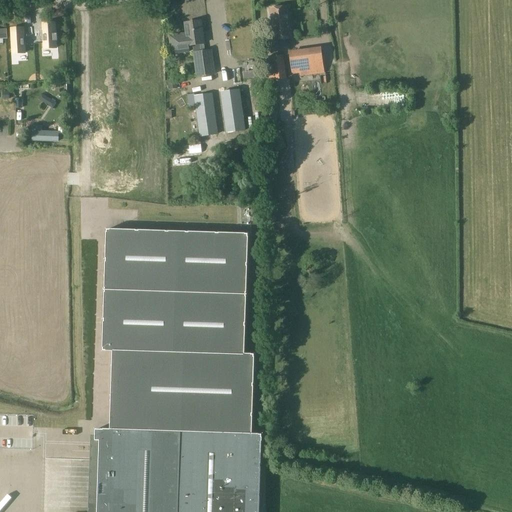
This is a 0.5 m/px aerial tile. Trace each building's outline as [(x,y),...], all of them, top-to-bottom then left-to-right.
[(288,20),(286,7),(270,9),(271,22),(270,22),(272,41),(292,39),(290,20),(288,20)] [(50,21),(36,22),(37,51),(50,51),(50,21)] [(189,46),(193,45),(198,76),(215,73),(212,51),(205,52),(201,21),(185,24),(187,37),(182,37),(181,34),(170,36),(172,54),(190,51),(189,46)] [(11,26),(10,54),(23,53),(23,26),(11,26)] [(322,50),(289,55),(292,75),(300,74),(300,76),(325,72),(322,50)] [(272,79),(287,78),(285,57),(269,58),(272,79)] [(168,90),(175,89),(175,81),(167,82),(168,90)] [(41,115),(55,108),(46,89),(32,96),(41,115)] [(227,133),(244,131),(238,90),(221,93),(227,133)] [(195,95),(187,96),(189,105),(196,104),(195,95)] [(201,136),(216,134),(211,96),(195,98),(201,136)] [(33,131),(32,141),(59,142),(59,132),(43,131),(43,126),(33,126),(33,131)] [(242,355),(245,238),(106,234),(103,347),(113,348),(110,431),(96,431),(96,440),(100,440),(97,511),(257,511),(259,436),(250,436),(252,356),(242,355)]
